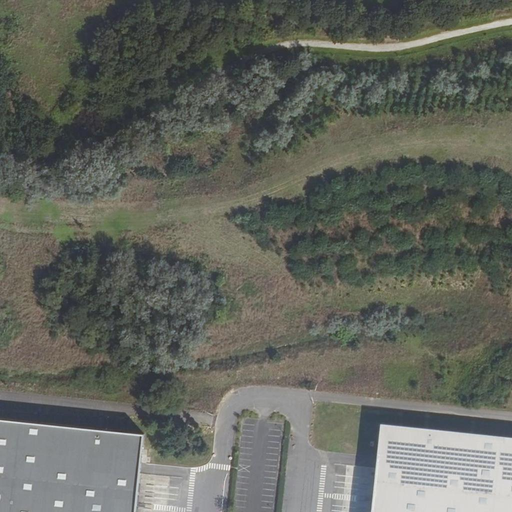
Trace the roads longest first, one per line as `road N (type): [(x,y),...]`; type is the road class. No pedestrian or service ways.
road 1 (track): [(226,423),(0,398)]
road 2 (track): [(511,417),(285,394)]
